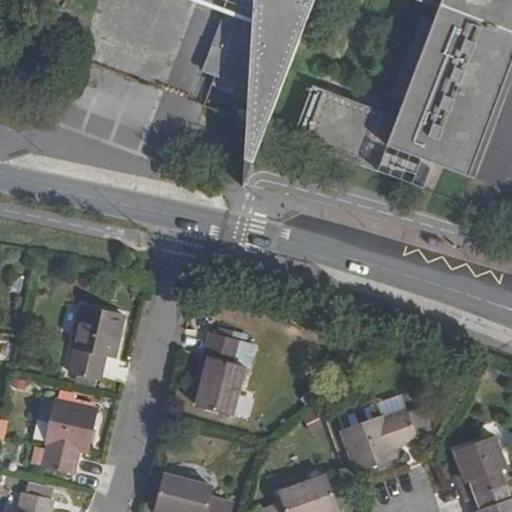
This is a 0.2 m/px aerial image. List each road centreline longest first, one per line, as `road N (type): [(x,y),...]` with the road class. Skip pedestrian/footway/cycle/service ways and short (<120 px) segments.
road 1 (tertiary): [(500,305),(188,218)]
road 2 (residential): [(188,218),(116,511)]
road 3 (tertiary): [(188,218),(0,177)]
